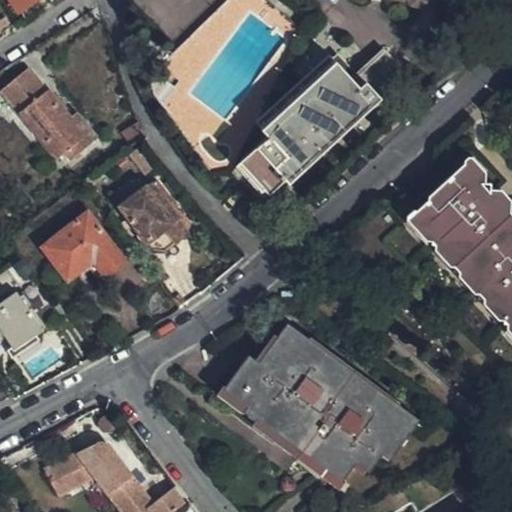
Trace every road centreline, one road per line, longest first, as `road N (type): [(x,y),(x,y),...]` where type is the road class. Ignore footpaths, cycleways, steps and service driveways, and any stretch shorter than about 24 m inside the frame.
road 1 (residential): [(116,377),(210,319),(511,48)]
road 2 (unknown): [(391,159),(511,284)]
road 3 (residential): [(116,377),(219,511)]
road 4 (residential): [(0,434),(116,377)]
